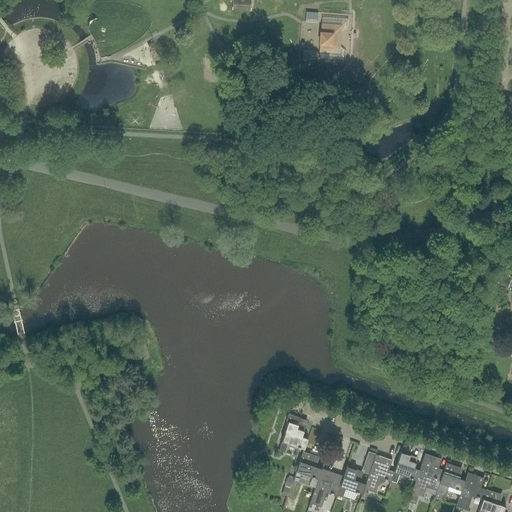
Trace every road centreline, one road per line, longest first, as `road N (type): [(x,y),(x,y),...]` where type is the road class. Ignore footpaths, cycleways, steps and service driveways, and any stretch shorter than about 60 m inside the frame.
road 1 (unclassified): [(511,192),(465,226),(348,242),(0,158)]
road 2 (residential): [(511,476),(397,435),(383,446),(310,410)]
